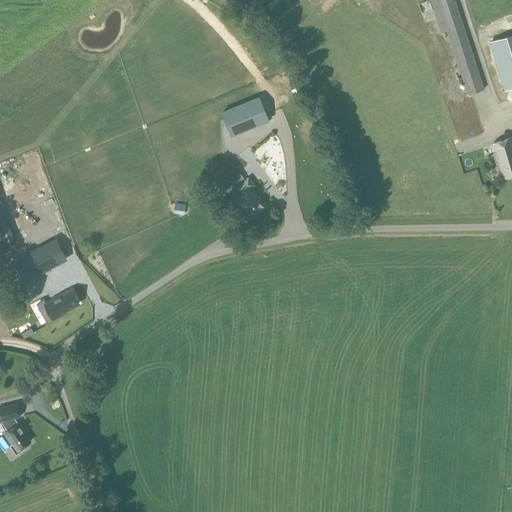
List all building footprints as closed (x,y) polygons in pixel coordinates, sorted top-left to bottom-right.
[(374,10),(386,0),(376,0),(371,5),(374,10)] [(511,35),(491,42),(505,89),(511,87),(511,35)] [(390,72),(361,98),(368,105),(397,79),(390,72)] [(412,84),(398,96),(404,102),(417,90),(412,84)] [(259,96),(221,111),(231,137),(270,121),(259,96)] [(371,123),(377,129),(399,107),(393,102),(371,123)] [(494,144),(497,153),(493,154),(496,164),(500,163),(504,177),(511,175),(511,140),(511,138),(494,144)] [(87,157),(94,154),(92,148),(84,151),(87,157)] [(99,176),(94,173),(72,200),(86,212),(118,173),(108,165),(99,176)] [(243,178),(239,173),(219,188),(224,193),(243,178)] [(248,177),(237,186),(243,193),(237,198),(252,217),(266,206),(251,188),(255,185),(248,177)] [(112,185),(97,201),(106,209),(121,193),(112,185)] [(62,212),(70,217),(75,209),(67,204),(62,212)] [(0,208),(0,247),(1,249),(5,248),(5,247),(8,245),(13,243),(0,208)] [(107,291),(142,241),(135,236),(131,241),(120,233),(102,258),(107,262),(94,282),(107,291)] [(66,259),(56,239),(14,261),(25,281),(66,259)] [(141,260),(148,269),(156,263),(149,255),(141,260)] [(36,285),(40,295),(56,288),(55,285),(62,282),(59,276),(36,285)] [(79,304),(72,289),(45,304),(53,319),(60,315),(59,314),(79,304)] [(14,418),(20,416),(17,404),(0,407),(0,418),(1,421),(7,420),(12,427),(4,433),(11,443),(9,445),(16,454),(26,448),(24,446),(30,441),(23,430),(24,430),(19,422),(18,423),(14,418)]
